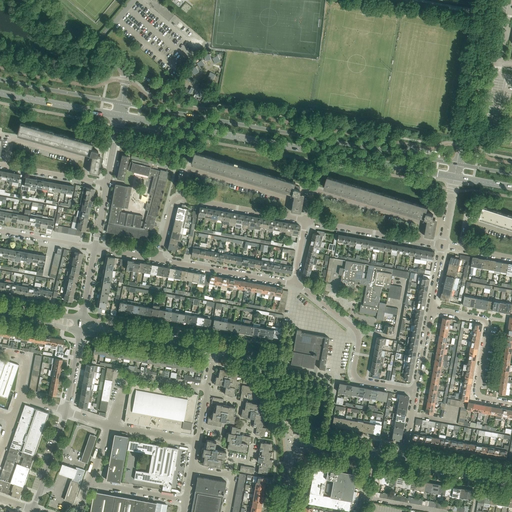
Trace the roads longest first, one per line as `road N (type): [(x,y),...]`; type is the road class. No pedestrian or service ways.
road 1 (secondary): [(119,116),(454,176)]
road 2 (secondary): [(456,163),(122,102)]
road 3 (residential): [(414,391),(358,380),(356,332),(293,283)]
road 4 (unclassified): [(431,309),(486,321),(478,395),(511,403)]
road 5 (unclassified): [(419,240),(417,221),(316,191),(305,220)]
road 6 (unclassified): [(285,216),(285,198),(191,169),(182,197)]
road 7 (residential): [(293,283),(158,259)]
road 8 (unclassified): [(462,131),(486,0)]
road 9 (residential): [(109,425),(131,374),(207,387)]
road 10 (secondary): [(122,102),(0,78)]
road 11 (secondary): [(0,93),(119,116)]
road 12 (residential): [(6,166),(15,139),(81,157),(82,179)]
